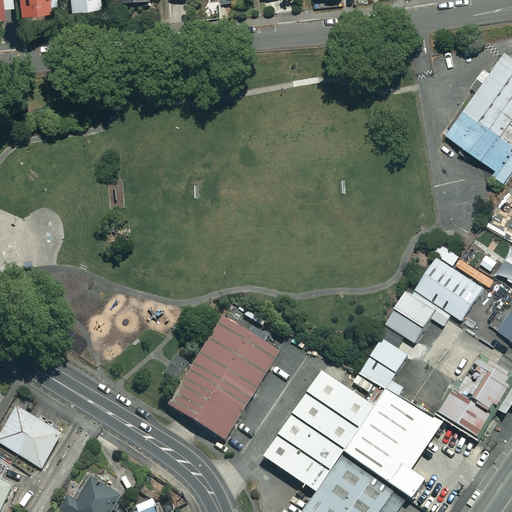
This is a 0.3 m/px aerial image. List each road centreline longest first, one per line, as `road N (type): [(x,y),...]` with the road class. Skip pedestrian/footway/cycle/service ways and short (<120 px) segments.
road 1 (residential): [(0,66),(511,5)]
road 2 (tertiary): [(220,511),(189,465),(0,346)]
